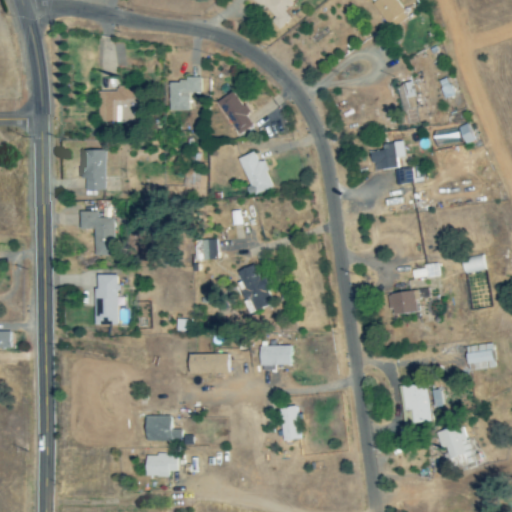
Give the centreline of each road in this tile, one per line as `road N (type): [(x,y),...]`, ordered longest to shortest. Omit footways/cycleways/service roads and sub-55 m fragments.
road 1 (tertiary): [(41,511),(39,121),(18,0)]
road 2 (residential): [(332,210),(319,117),(243,49),(60,10),(23,11)]
road 3 (residential): [(375,511),(332,210)]
